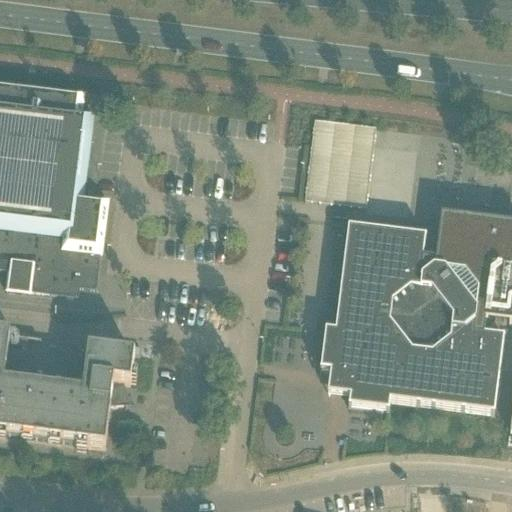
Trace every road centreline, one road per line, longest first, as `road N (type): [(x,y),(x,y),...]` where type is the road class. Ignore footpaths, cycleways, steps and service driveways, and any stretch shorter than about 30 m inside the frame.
road 1 (primary): [(0,19),(511,85)]
road 2 (residential): [(232,505),(248,348),(0,324)]
road 3 (unclassified): [(511,484),(410,474),(232,505)]
road 4 (unclassified): [(232,505),(107,508),(0,494)]
